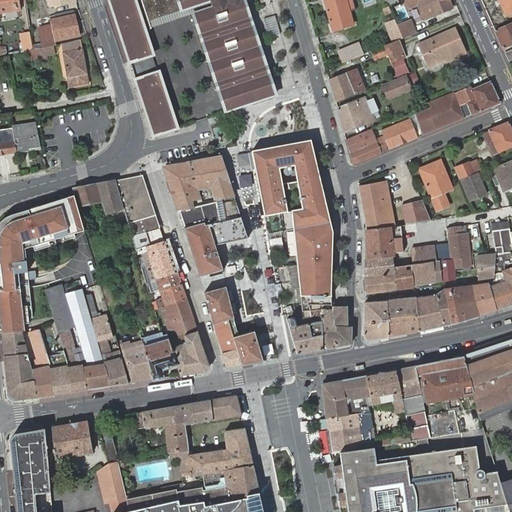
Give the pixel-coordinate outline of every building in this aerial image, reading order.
[(0,0),(0,11),(19,9),(17,0),(0,0)] [(110,0),(129,62),(151,55),(143,30),(151,28),(148,21),(141,0),(110,0)] [(141,0),(148,21),(210,0),(209,0),(190,0),(189,1),(188,0),(141,0)] [(188,0),(189,1),(190,0),(209,0),(210,0),(212,7),(193,14),(226,111),(244,105),(239,89),(245,87),(250,103),(270,96),(238,0),(188,0)] [(323,0),(327,12),(348,6),(345,0),(323,0)] [(422,0),(426,0),(433,16),(453,9),(449,0),(418,0),(419,1),(422,0)] [(427,19),(433,16),(426,0),(422,0),(419,1),(427,19)] [(511,11),(511,0),(500,0),(503,4),(499,6),(503,16),(511,11)] [(400,20),(408,17),(404,4),(395,7),(400,20)] [(348,6),(327,12),(332,32),(353,26),(348,6)] [(79,37),(75,15),(50,19),(50,24),(55,45),(62,43),(67,42),(67,39),(79,37)] [(397,25),(396,21),(387,25),(394,42),(398,41),(403,39),(397,25)] [(397,25),(403,39),(416,34),(411,22),(406,24),(405,21),(397,25)] [(511,21),(494,29),(502,47),(511,42),(511,21)] [(55,45),(50,24),(37,27),(42,47),(55,45)] [(418,45),(428,68),(446,60),(447,62),(467,54),(456,29),(418,45)] [(26,43),(5,47),(5,51),(32,46),(30,37),(25,38),(26,43)] [(81,49),(80,40),(67,42),(62,43),(70,85),(89,82),(83,49),(81,49)] [(386,45),(391,60),(403,55),(398,41),(386,45)] [(358,42),(336,51),(341,64),(363,55),(358,42)] [(42,47),(40,48),(41,58),(48,57),(48,54),(56,53),(55,45),(42,47)] [(372,53),(375,61),(387,56),(384,48),(372,53)] [(156,68),(134,75),(152,130),(174,123),(156,68)] [(330,80),(336,102),(360,92),(365,90),(357,70),(330,80)] [(383,87),(388,99),(412,90),(407,77),(383,87)] [(418,124),(422,136),(435,130),(464,119),(463,116),(470,114),(471,116),(498,105),(499,102),(490,83),(472,91),(472,89),(456,96),(450,98),(430,108),(415,114),(418,124)] [(239,89),(244,105),(250,103),(245,87),(239,89)] [(429,106),(430,108),(450,98),(456,96),(472,89),(471,87),(455,94),(429,106)] [(338,109),(344,133),(374,121),(365,98),(338,109)] [(385,137),(390,149),(422,136),(418,124),(413,126),(412,121),(409,122),(409,120),(404,122),(405,124),(382,131),(385,137)] [(42,148),(38,122),(13,126),(13,128),(17,152),(42,148)] [(508,123),(489,131),(484,134),(493,155),(511,146),(511,129),(509,123),(508,123)] [(0,154),(17,152),(13,128),(0,129),(0,154)] [(372,130),(346,140),(352,163),(356,163),(390,149),(385,137),(376,141),(372,130)] [(309,141),(252,152),(268,234),(294,229),(298,270),(303,319),(311,317),(309,313),(316,312),(330,312),(330,308),(332,268),(333,232),(318,177),(309,141)] [(163,168),(200,277),(221,270),(213,245),(207,225),(240,218),(220,157),(163,168)] [(509,188),(511,186),(511,160),(499,166),(501,170),(506,168),(510,177),(505,179),(509,188)] [(432,169),(420,174),(436,212),(449,207),(444,196),(441,198),(440,195),(443,193),(452,189),(440,161),(430,166),(432,169)] [(469,163),(454,169),(458,177),(459,181),(480,172),(476,162),(470,164),(469,163)] [(419,170),(420,174),(432,169),(430,166),(419,170)] [(501,170),(505,179),(510,177),(506,168),(501,170)] [(461,182),(469,202),(486,196),(478,175),(461,182)] [(142,177),(116,181),(120,197),(146,190),(142,177)] [(101,199),(105,212),(123,209),(120,197),(116,181),(97,184),(101,199)] [(359,187),(366,231),(387,228),(394,228),(394,227),(385,183),(359,187)] [(77,204),(101,199),(97,184),(73,189),(75,195),(77,204)] [(120,197),(123,209),(124,210),(150,203),(146,190),(120,197)] [(77,204),(75,195),(63,199),(13,214),(10,216),(4,219),(0,222),(0,316),(2,334),(21,331),(25,330),(24,322),(26,322),(29,321),(31,319),(32,316),(32,313),(28,278),(27,270),(25,248),(84,230),(77,204)] [(406,225),(429,223),(421,202),(402,207),(406,225)] [(150,203),(124,210),(128,223),(154,216),(150,203)] [(154,216),(128,223),(137,249),(152,244),(148,232),(158,228),(154,216)] [(207,225),(213,245),(248,238),(240,218),(207,225)] [(508,223),(498,224),(499,231),(509,230),(508,223)] [(366,231),(368,260),(392,256),(392,253),(402,252),(401,237),(400,227),(394,227),(394,228),(387,228),(366,231)] [(439,261),(442,281),(456,279),(454,268),(471,266),(469,258),(465,234),(461,235),(459,228),(445,231),(447,245),(448,251),(448,252),(449,260),(439,261)] [(503,253),(495,254),(494,277),(494,282),(489,283),(497,310),(511,304),(511,245),(510,233),(509,230),(499,231),(503,253)] [(272,245),(273,252),(283,250),(280,235),(273,236),(274,244),(272,245)] [(162,293),(162,292),(182,285),(168,245),(167,245),(165,240),(159,242),(160,248),(145,253),(158,294),(162,293)] [(433,252),(434,262),(439,261),(449,260),(448,252),(448,251),(447,245),(446,245),(441,246),(432,247),(433,252)] [(397,289),(413,286),(418,285),(415,264),(430,262),(434,262),(433,252),(432,247),(413,249),(412,265),(394,267),(397,289)] [(479,279),(494,277),(495,254),(476,257),(479,279)] [(365,277),(366,294),(397,289),(394,267),(392,256),(368,260),(366,260),(366,277),(365,277)] [(430,262),(434,283),(442,281),(439,261),(434,262),(430,262)] [(415,264),(418,285),(434,283),(430,262),(415,264)] [(478,316),(497,310),(489,283),(473,286),(478,316)] [(62,285),(44,291),(49,306),(64,353),(66,359),(72,392),(87,389),(65,296),(65,294),(62,285)] [(182,285),(162,292),(162,293),(164,299),(156,301),(159,309),(164,307),(169,306),(187,300),(182,285)] [(470,319),(478,316),(473,286),(464,287),(470,319)] [(255,331),(241,335),(226,287),(204,293),(213,325),(228,320),(242,365),(263,362),(255,331)] [(459,322),(470,319),(464,287),(444,290),(442,291),(449,324),(459,322)] [(87,389),(110,386),(103,364),(97,341),(85,296),(83,289),(65,294),(65,296),(87,389)] [(443,326),(449,324),(442,291),(437,295),(443,326)] [(92,294),(85,296),(97,341),(113,337),(107,314),(98,317),(92,294)] [(437,295),(416,298),(420,331),(443,326),(437,295)] [(416,298),(386,301),(389,337),(389,338),(420,331),(416,298)] [(188,336),(199,333),(187,300),(169,306),(164,307),(173,333),(181,331),(186,330),(188,336)] [(386,301),(366,303),(365,336),(375,341),(389,338),(389,337),(386,301)] [(284,302),(284,310),(300,311),(300,302),(284,302)] [(347,307),(330,308),(330,312),(316,312),(317,324),(322,351),(352,345),(352,327),(348,327),(347,307)] [(316,312),(309,313),(311,317),(303,319),(295,320),(295,319),(294,318),(291,317),(289,318),(288,320),(288,322),(299,355),(322,351),(317,324),(316,312)] [(228,320),(213,325),(226,368),(228,368),(242,365),(228,320)] [(38,329),(28,332),(33,346),(43,344),(38,329)] [(176,366),(179,376),(206,372),(210,366),(199,333),(188,336),(186,330),(181,331),(184,337),(186,344),(179,346),(177,339),(174,340),(172,334),(167,335),(176,366)] [(21,331),(2,334),(4,356),(12,355),(27,353),(22,336),(21,331)] [(153,379),(163,378),(162,370),(176,366),(167,335),(167,332),(165,332),(142,339),(153,379)] [(184,337),(177,339),(179,346),(186,344),(184,337)] [(141,338),(120,344),(122,350),(131,383),(153,379),(141,338)] [(511,344),(511,342),(464,358),(466,367),(473,395),(478,414),(511,398),(511,344)] [(38,382),(35,383),(37,397),(54,395),(48,360),(47,355),(45,349),(43,344),(33,346),(42,373),(38,373),(38,382)] [(110,386),(131,383),(122,350),(105,354),(107,359),(109,358),(110,362),(108,362),(103,364),(110,386)] [(37,397),(35,383),(34,381),(34,374),(27,353),(12,355),(4,356),(9,396),(13,400),(26,399),(37,397)] [(64,353),(47,355),(48,360),(54,395),(72,392),(66,359),(64,353)] [(464,358),(419,366),(421,377),(425,403),(473,396),(466,367),(464,358)] [(415,366),(397,370),(403,399),(405,411),(407,419),(411,441),(416,441),(420,440),(427,439),(430,438),(430,437),(426,416),(425,416),(417,377),(415,366)] [(366,376),(372,405),(380,403),(379,396),(393,394),(395,401),(403,399),(397,370),(366,376)] [(352,399),(366,396),(363,377),(342,380),(346,400),(352,399)] [(323,393),(326,417),(355,414),(357,414),(363,413),(369,412),(368,407),(366,396),(352,399),(346,400),(342,380),(330,383),(331,385),(325,392),(323,393)] [(322,384),(323,393),(325,392),(331,385),(330,383),(322,384)] [(237,396),(210,401),(213,420),(241,416),(237,396)] [(511,408),(511,479),(500,484),(501,487),(507,506),(508,511),(511,511),(511,398),(478,414),(481,422),(511,408)] [(397,413),(405,411),(403,399),(395,401),(392,401),(394,412),(397,413)] [(210,401),(182,406),(185,425),(187,425),(213,420),(210,401)] [(182,406),(136,413),(139,430),(151,428),(151,429),(165,427),(169,451),(175,450),(181,450),(190,449),(187,425),(185,425),(182,406)] [(426,416),(430,437),(438,436),(451,433),(451,435),(458,434),(454,411),(440,413),(425,416),(426,416)] [(369,412),(363,413),(365,428),(372,427),(369,412)] [(331,454),(339,453),(344,452),(348,451),(368,449),(391,445),(390,439),(368,443),(365,428),(363,413),(357,414),(355,414),(326,417),(331,454)] [(87,422),(53,428),(55,459),(68,457),(68,452),(82,450),(83,454),(92,453),(87,422)] [(36,511),(35,494),(51,493),(46,429),(22,433),(14,440),(17,462),(21,511),(36,511)] [(249,449),(245,429),(225,432),(228,450),(228,452),(249,449)] [(16,434),(11,439),(13,463),(17,511),(21,511),(17,462),(14,440),(22,433),(16,434)] [(420,440),(416,441),(418,455),(428,454),(427,439),(420,440)] [(475,448),(428,454),(418,455),(416,441),(411,441),(391,445),(368,449),(348,451),(344,452),(339,453),(341,465),(333,466),(335,478),(334,478),(348,477),(351,493),(336,495),(336,496),(337,496),(339,507),(346,506),(346,511),(458,511),(507,506),(501,487),(500,484),(497,474),(484,475),(475,448)] [(106,444),(110,461),(118,459),(113,442),(106,444)] [(191,455),(190,449),(181,450),(184,477),(193,476),(191,455)] [(228,450),(191,455),(193,476),(203,475),(233,470),(253,467),(249,449),(228,452),(228,450)] [(126,459),(117,461),(119,468),(127,466),(126,459)] [(117,461),(109,462),(101,468),(110,503),(126,499),(125,497),(119,468),(117,461)] [(259,493),(253,467),(233,470),(235,487),(206,492),(208,506),(247,499),(247,495),(256,493),(259,493)] [(110,503),(101,468),(97,471),(104,505),(110,503)] [(58,484),(65,483),(64,475),(57,476),(58,484)] [(193,476),(184,477),(185,491),(194,489),(193,476)] [(334,479),(336,495),(351,493),(348,477),(334,478),(334,479)] [(208,506),(206,492),(204,493),(203,488),(194,489),(185,491),(184,491),(183,485),(176,487),(179,502),(179,505),(204,502),(205,506),(208,506)] [(179,502),(176,487),(163,489),(163,492),(140,497),(143,509),(160,505),(175,502),(179,502)] [(126,499),(110,503),(111,511),(126,511),(143,509),(140,497),(163,492),(163,489),(140,494),(125,497),(126,499)] [(263,511),(259,493),(256,493),(247,495),(247,499),(208,506),(205,506),(204,502),(179,505),(179,502),(175,502),(160,505),(143,509),(126,511),(263,511)]
